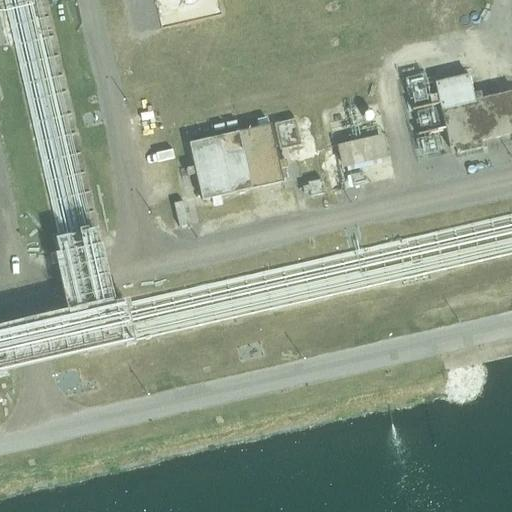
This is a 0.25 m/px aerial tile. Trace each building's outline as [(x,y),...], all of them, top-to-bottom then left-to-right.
[(0,0),(0,370),(511,253),(511,217),(116,308),(109,275),(102,246),(92,247),(34,0),(0,0)] [(407,99),(425,98),(423,73),(406,73),(407,99)] [(511,136),(511,92),(482,100),(480,94),(473,95),(468,76),(434,83),(449,150),(455,148),(457,155),(482,149),(481,142),(511,135),(511,136)] [(347,172),(389,163),(379,130),(374,131),(373,117),(372,113),(369,112),(361,112),(360,108),(348,111),(351,124),(343,126),(346,138),(331,144),(337,170),(346,167),(347,172)] [(295,120),(274,125),(280,151),(301,147),(295,120)] [(269,126),(189,144),(194,168),(186,170),(188,177),(196,176),(202,202),(282,184),(269,126)] [(437,152),(435,138),(418,140),(420,155),(437,152)] [(350,177),(348,177),(350,188),(366,184),(363,173),(361,174),(361,173),(349,175),(350,177)] [(321,181),(307,184),(308,186),(302,188),(304,194),(310,193),(311,197),(324,194),(321,181)] [(179,229),(188,227),(182,203),(174,205),(179,229)]
